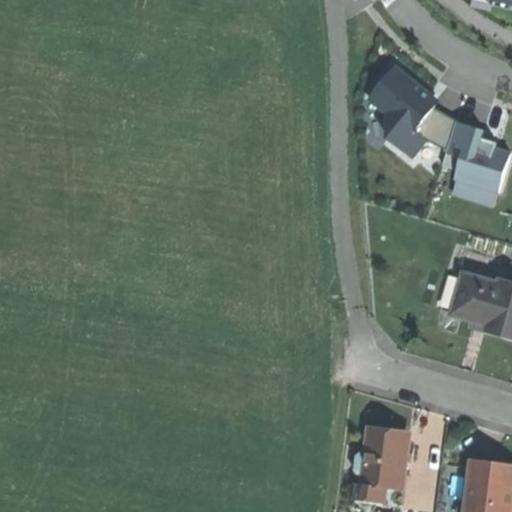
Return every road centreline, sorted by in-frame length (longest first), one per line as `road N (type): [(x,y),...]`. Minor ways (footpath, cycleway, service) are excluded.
road 1 (track): [(372,366),(339,212),(337,17),(354,8)]
road 2 (residential): [(511,407),(372,366)]
road 3 (residential): [(401,0),(439,46),(511,80)]
